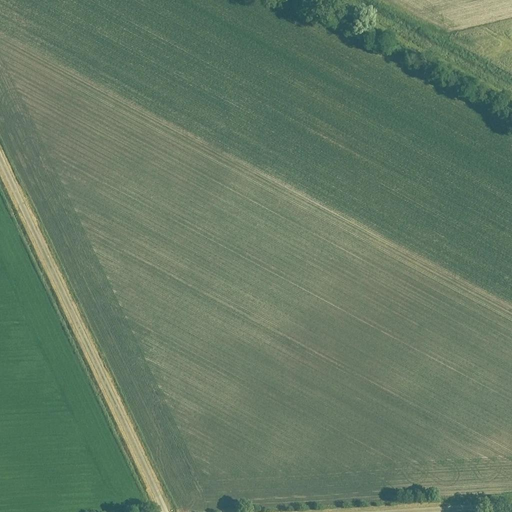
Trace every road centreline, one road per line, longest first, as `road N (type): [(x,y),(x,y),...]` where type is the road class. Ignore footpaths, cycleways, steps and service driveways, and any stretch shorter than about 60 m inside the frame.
road 1 (residential): [(164,511),(0,161)]
road 2 (track): [(511,106),(313,0)]
road 3 (residential): [(511,500),(336,511)]
